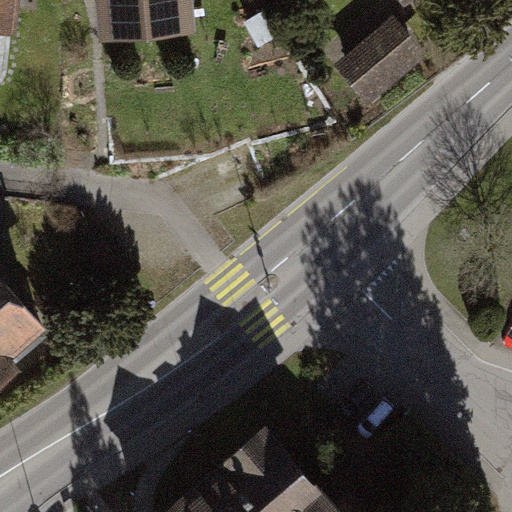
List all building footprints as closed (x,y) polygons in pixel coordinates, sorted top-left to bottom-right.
[(0,0),(0,39),(19,42),(23,0),(0,0)] [(192,38),(189,0),(89,0),(92,44),(192,38)] [(372,106),(431,58),(398,18),(339,67),(372,106)] [(0,386),(59,338),(0,266),(0,386)] [(266,424),(167,511),(319,511),(334,499),(266,424)]
